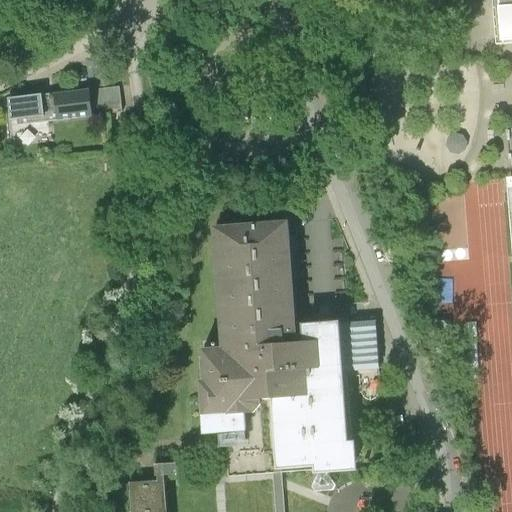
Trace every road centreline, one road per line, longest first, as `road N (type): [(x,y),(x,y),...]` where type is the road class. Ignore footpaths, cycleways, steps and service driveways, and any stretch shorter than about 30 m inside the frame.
road 1 (residential): [(293,0),(433,377),(457,511)]
road 2 (unclassified): [(69,511),(175,160),(152,24)]
